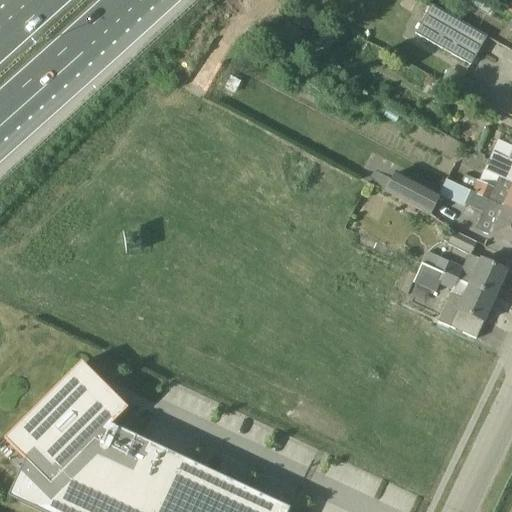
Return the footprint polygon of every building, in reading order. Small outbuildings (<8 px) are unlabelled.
[(511,0),(504,0),(500,8),(511,14),(511,0)] [(470,66),(487,37),(431,5),(415,34),(470,66)] [(302,7),(293,24),(306,31),(316,15),(302,7)] [(275,46),(290,55),(303,32),(287,24),(275,46)] [(205,89),(216,68),(208,64),(197,85),(205,89)] [(500,178),(501,177),(511,182),(511,148),(507,159),(493,153),(485,171),(500,178)] [(435,217),(444,199),(398,175),(389,193),(435,217)] [(511,182),(501,177),(500,178),(495,189),(465,176),(460,186),(478,195),(478,197),(511,211),(511,182)] [(511,211),(478,197),(478,195),(464,189),(459,200),(485,212),(477,230),(490,236),(489,236),(511,246),(511,211)] [(447,247),(469,257),(469,255),(470,256),(476,244),(453,234),(447,247)] [(429,255),(424,266),(495,299),(507,272),(481,260),(481,261),(470,256),(469,255),(469,257),(463,270),(429,255)] [(437,323),(476,340),(495,299),(424,266),(423,266),(414,284),(437,294),(441,286),(452,291),(437,323)] [(131,407),(83,360),(5,439),(26,459),(9,496),(43,511),(291,511),(295,505),(114,423),(131,407)]
